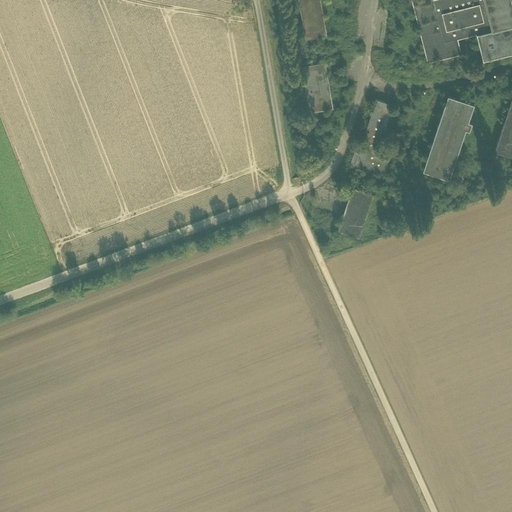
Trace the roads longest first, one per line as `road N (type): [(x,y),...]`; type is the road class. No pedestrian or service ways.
road 1 (track): [(288,193),(434,511)]
road 2 (unclassified): [(288,193),(0,301)]
road 3 (track): [(288,193),(256,0)]
